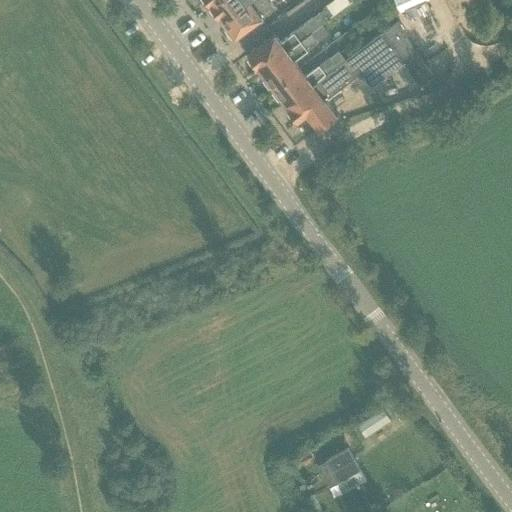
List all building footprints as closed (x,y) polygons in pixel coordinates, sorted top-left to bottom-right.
[(211,7),(209,9),(215,17),(217,15),(222,21),(249,0),(215,0),(209,5),(211,7)] [(249,0),(222,21),(226,27),(224,29),(230,37),(232,35),(235,38),(251,26),(262,18),(276,7),(270,0),(249,0)] [(353,0),(352,0),(332,0),(324,6),(325,7),(332,16),(353,0)] [(249,56),(246,58),(252,66),(255,65),(260,71),(311,32),(321,24),(331,16),(332,16),(325,7),(293,31),(279,41),(274,34),(263,42),(247,54),(249,56)] [(345,59),(285,104),(290,111),(287,113),(293,122),(296,119),(298,121),(306,115),(317,130),(338,114),(337,113),(336,114),(325,100),(341,88),(342,90),(343,89),(342,88),(357,76),(358,77),(362,73),(371,85),(416,51),(398,19),(345,58),(345,59)] [(321,24),(311,32),(318,41),(328,34),(321,24)] [(311,32),(260,71),(264,77),(262,79),(268,87),(270,85),(272,87),(300,66),(294,59),(307,49),(318,41),(311,32)] [(274,89),(271,91),(277,99),(280,97),(285,104),(345,59),(338,50),(318,64),(305,74),(300,66),(272,87),(274,89)] [(382,407),(357,424),(365,435),(390,419),(382,407)] [(348,447),(317,464),(329,486),(338,481),(344,491),(366,479),(348,447)]
